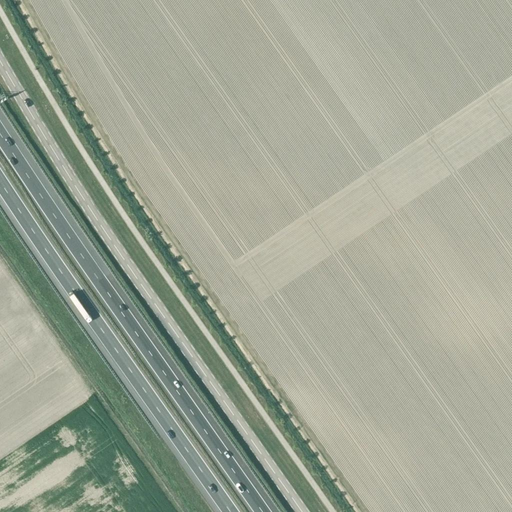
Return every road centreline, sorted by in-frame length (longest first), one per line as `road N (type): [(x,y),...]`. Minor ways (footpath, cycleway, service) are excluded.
road 1 (tertiary): [(301,511),(101,227),(0,60)]
road 2 (motorway): [(262,511),(0,133)]
road 3 (motorway): [(0,181),(230,511)]
